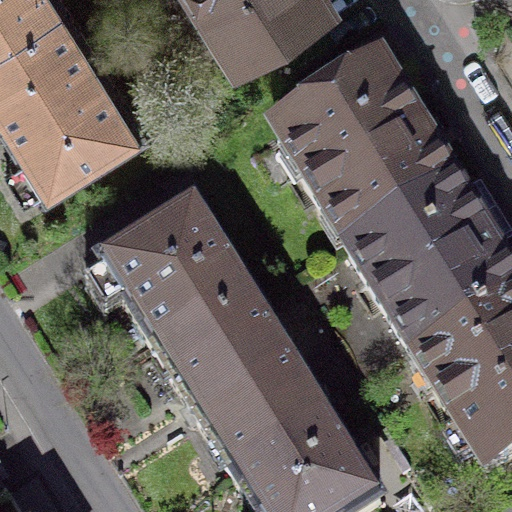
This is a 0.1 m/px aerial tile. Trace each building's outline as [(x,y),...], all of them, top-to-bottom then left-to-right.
[(0,0),(0,40),(63,1),(62,0),(0,0)] [(203,0),(236,53),(321,0),(203,0)] [(63,1),(0,40),(0,111),(7,124),(47,187),(142,127),(63,1)] [(277,144),(347,257),(450,193),(422,148),(380,80),(277,144)] [(511,291),(494,262),(450,193),(347,257),(415,365),(511,304),(511,291)] [(153,356),(248,297),(194,211),(156,235),(99,270),(153,356)] [(327,424),(248,297),(153,356),(192,419),(232,483),(327,424)] [(511,304),(415,365),(485,477),(489,474),(511,460),(511,304)] [(376,511),(381,509),(327,424),(232,483),(250,511),(376,511)] [(0,510),(11,504),(1,487),(0,488),(0,510)]
